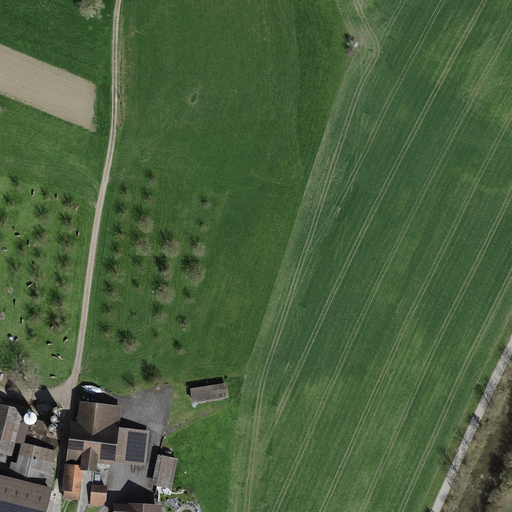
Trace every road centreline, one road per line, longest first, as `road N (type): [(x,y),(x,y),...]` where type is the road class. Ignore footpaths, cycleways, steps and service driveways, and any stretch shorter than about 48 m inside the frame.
road 1 (track): [(53,511),(99,209)]
road 2 (track): [(430,511),(511,331)]
